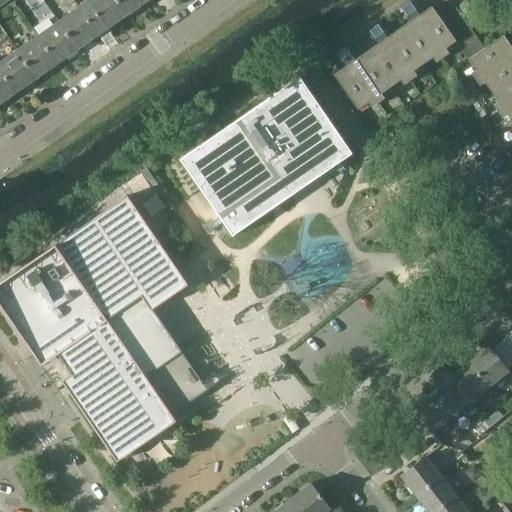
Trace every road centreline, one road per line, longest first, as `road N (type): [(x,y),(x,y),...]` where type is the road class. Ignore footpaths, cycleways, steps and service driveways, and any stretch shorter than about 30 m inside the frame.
road 1 (unclassified): [(0,152),(218,0)]
road 2 (unclassified): [(322,437),(511,279)]
road 3 (unclassified): [(96,511),(0,372)]
road 4 (unclassified): [(224,511),(322,437)]
